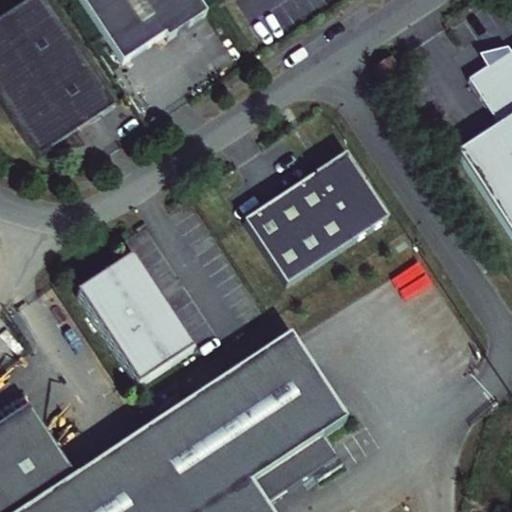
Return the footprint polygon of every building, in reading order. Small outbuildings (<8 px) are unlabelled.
[(111,108),(39,0),(29,0),(0,19),(0,108),(33,159),(111,108)] [(194,0),(77,0),(120,65),(163,37),(165,41),(205,15),(194,0)] [(511,56),(469,85),(499,132),(457,161),(511,239),(511,56)] [(409,82),(394,59),(375,71),(391,94),(409,82)] [(345,160),(243,227),(286,291),(387,223),(345,160)] [(189,344),(128,251),(72,288),(133,380),(189,344)] [(22,404),(0,418),(0,511),(269,511),(264,505),(335,460),(318,434),(344,418),(288,332),(71,474),(22,404)]
